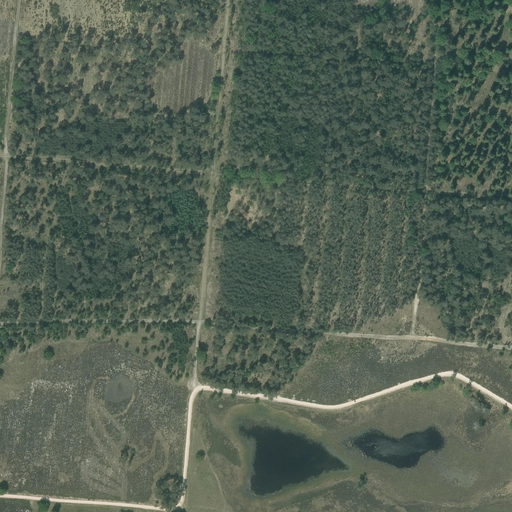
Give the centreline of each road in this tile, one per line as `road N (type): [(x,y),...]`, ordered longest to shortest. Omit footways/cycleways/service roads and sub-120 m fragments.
road 1 (track): [(511,411),(444,375),(334,410),(198,389),(179,510),(0,497)]
road 2 (track): [(511,347),(197,320),(0,324)]
road 3 (track): [(3,156),(511,201)]
road 4 (track): [(411,341),(441,0)]
road 5 (track): [(224,49),(197,390)]
road 6 (track): [(511,60),(224,49)]
road 7 (track): [(3,156),(18,0)]
